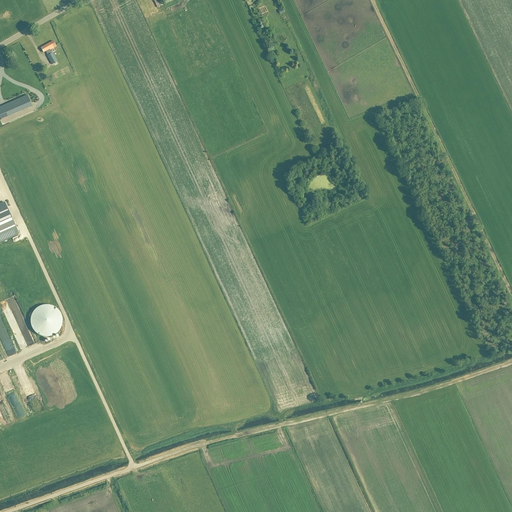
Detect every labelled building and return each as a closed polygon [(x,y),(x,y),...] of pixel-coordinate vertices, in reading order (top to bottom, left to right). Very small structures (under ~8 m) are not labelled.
[(53,41),(41,48),(43,53),(46,51),(49,55),(47,56),(52,65),(57,62),(53,53),(52,54),(50,50),(56,47),(53,41)] [(0,98),(28,92),(27,87),(19,89),(17,79),(11,81),(12,84),(7,85),(6,81),(8,81),(7,75),(3,76),(2,72),(0,72),(0,98)] [(0,117),(1,120),(32,106),(27,95),(0,107),(0,117)] [(24,142),(1,149),(5,162),(30,155),(28,149),(26,150),(24,142)] [(0,241),(19,233),(5,203),(0,205),(0,241)] [(47,305),(46,305),(44,305),(43,306),(41,306),(40,306),(39,307),(38,308),(37,308),(36,309),(35,310),(34,311),(33,312),(33,313),(32,314),(32,315),(31,316),(31,318),(30,319),(30,320),(30,321),(30,322),(30,324),(31,325),(31,327),(31,328),(32,329),(33,330),(34,331),(34,332),(35,333),(36,334),(37,335),(38,335),(39,336),(41,336),(42,337),(43,337),(45,337),(46,337),(48,337),(49,337),(50,337),(51,337),(53,336),(54,335),(56,334),(57,334),(58,333),(59,331),(60,330),(60,329),(61,328),(62,326),(62,325),(62,324),(62,322),(62,321),(62,320),(62,318),(62,317),(61,316),(61,315),(60,314),(60,313),(59,312),(58,311),(58,310),(57,309),(56,309),(55,308),(54,307),(53,307),(52,306),(51,306),(50,306),(49,305),(47,305)]
